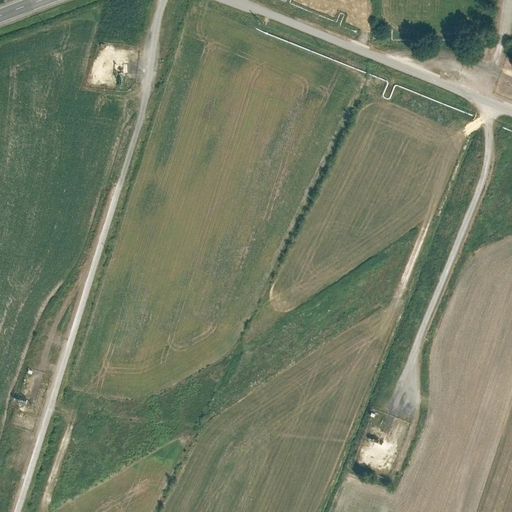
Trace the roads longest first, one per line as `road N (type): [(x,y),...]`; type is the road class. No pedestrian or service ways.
road 1 (track): [(18,511),(146,105),(164,0)]
road 2 (unclassified): [(511,106),(238,0)]
road 3 (track): [(94,268),(75,285),(50,336),(33,399)]
